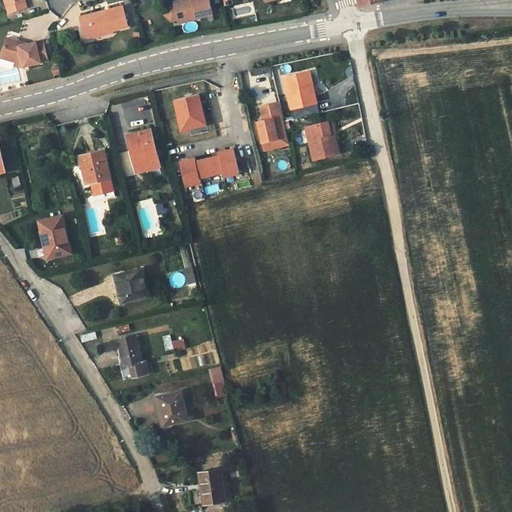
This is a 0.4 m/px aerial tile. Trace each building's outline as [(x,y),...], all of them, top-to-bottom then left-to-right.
[(24,0),(4,0),(9,13),(27,8),(24,0)] [(209,0),(191,0),(192,1),(175,5),(178,20),(179,22),(213,14),(209,0)] [(178,20),(175,5),(168,7),(165,15),(171,21),(178,20)] [(123,7),(109,10),(110,13),(107,13),(106,11),(81,17),(83,26),(91,24),(93,36),(128,27),(123,7)] [(83,26),(85,38),(93,36),(91,24),(83,26)] [(44,40),(27,44),(20,46),(19,41),(7,38),(1,57),(17,63),(23,62),(24,67),(48,61),(44,40)] [(309,88),(306,73),(284,78),(291,109),(317,103),(313,87),(309,88)] [(206,125),(199,94),(175,100),(182,130),(206,125)] [(257,123),(262,143),(270,141),(272,149),(290,145),(280,103),(261,107),(264,121),(257,123)] [(331,137),(328,123),(306,127),(313,160),(339,154),(334,136),(331,137)] [(159,166),(150,130),(130,134),(134,149),(132,150),(138,171),(159,166)] [(264,151),(272,149),(270,141),(262,143),(264,151)] [(189,160),(180,162),(186,186),(201,182),(200,177),(223,172),(224,177),(239,174),(234,149),(226,151),(219,153),(220,156),(208,159),(196,162),(196,158),(189,160)] [(87,173),(90,183),(93,182),(96,194),(114,190),(104,150),(81,156),(84,173),(87,173)] [(277,171),(288,170),(286,158),(275,160),(277,171)] [(15,187),(21,186),(19,176),(12,177),(15,187)] [(165,214),(163,203),(156,205),(158,216),(165,214)] [(46,229),(48,240),(52,257),(71,252),(63,216),(40,220),(42,230),(46,229)] [(192,267),(184,269),(188,285),(196,283),(192,267)] [(122,302),(147,296),(141,269),(116,275),(122,302)] [(130,330),(129,324),(116,327),(117,333),(130,330)] [(97,338),(95,332),(80,335),(82,341),(97,338)] [(118,339),(122,356),(124,363),(120,364),(124,379),(149,373),(146,360),(142,361),(136,335),(118,339)] [(165,351),(173,349),(171,335),(163,336),(165,351)] [(186,349),(184,339),(172,341),(174,348),(182,347),(183,350),(186,349)] [(214,381),(225,379),(221,366),(210,369),(214,381)] [(166,424),(188,419),(182,391),(158,397),(161,410),(163,409),(166,424)] [(221,469),(198,473),(203,507),(206,503),(225,500),(221,469)]
